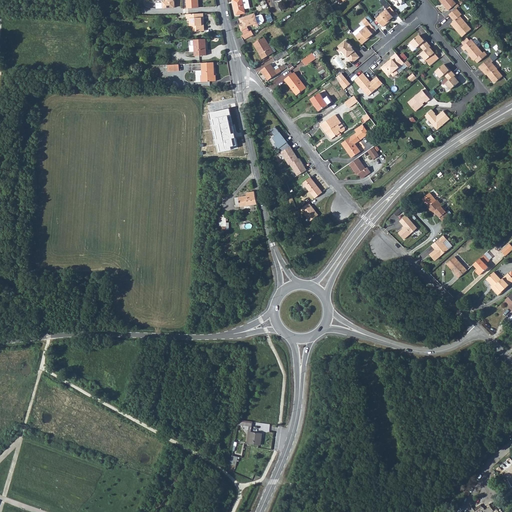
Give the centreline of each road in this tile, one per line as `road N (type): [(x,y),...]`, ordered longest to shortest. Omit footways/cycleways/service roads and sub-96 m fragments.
road 1 (unclassified): [(0,342),(85,333),(221,335)]
road 2 (tertiary): [(277,259),(237,75)]
road 3 (residential): [(343,208),(348,203),(263,91),(237,75)]
road 4 (tertiary): [(325,302),(354,245),(415,174)]
road 5 (tertiary): [(415,174),(364,218),(310,287)]
road 6 (residential): [(477,333),(387,241),(377,249)]
road 7 (tertiary): [(300,381),(293,429),(260,511)]
road 8 (residential): [(426,16),(382,52),(378,47),(423,7)]
